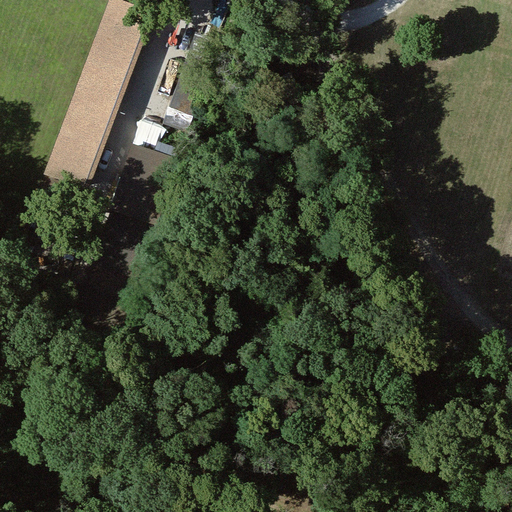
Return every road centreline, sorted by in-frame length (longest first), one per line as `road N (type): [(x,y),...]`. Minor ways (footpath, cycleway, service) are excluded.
road 1 (track): [(343,23),(387,176),(460,295),(511,341)]
road 2 (track): [(0,351),(206,464),(317,511)]
